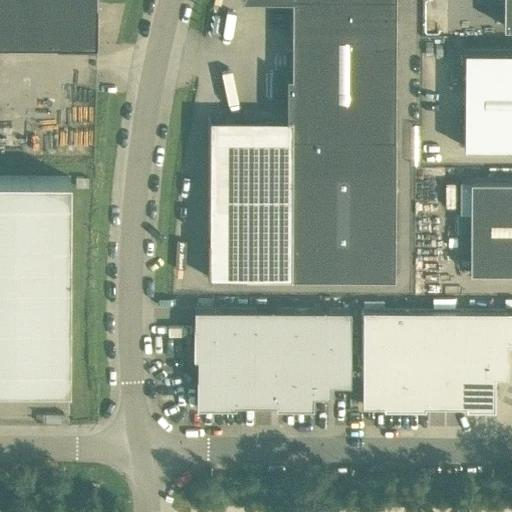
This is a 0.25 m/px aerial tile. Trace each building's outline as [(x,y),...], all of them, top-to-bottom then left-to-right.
[(96,5),(95,0),(0,0),(0,44),(96,45),(96,5)] [(245,276),(290,277),(393,277),(394,0),(290,0),(291,75),(286,75),(286,118),(209,118),(208,239),(207,239),(207,277),(245,277),(245,276)] [(511,25),(511,0),(465,0),(465,26),(511,25)] [(511,49),(463,49),(462,147),(511,146),(511,49)] [(0,385),(68,386),(69,175),(0,175),(0,385)] [(511,180),(459,180),(459,212),(469,212),(469,272),(511,272),(511,180)] [(349,383),(350,309),(193,308),(193,325),(192,357),(196,357),(195,407),(235,407),(235,404),(275,404),(275,407),(312,407),(312,394),(327,394),(327,395),(329,395),(329,383),(349,383)] [(506,310),(362,309),(361,404),(382,404),(382,407),(424,408),(424,405),(465,405),(465,408),(493,408),(494,375),(506,375),(506,342),(511,342),(511,310),(506,310)]
